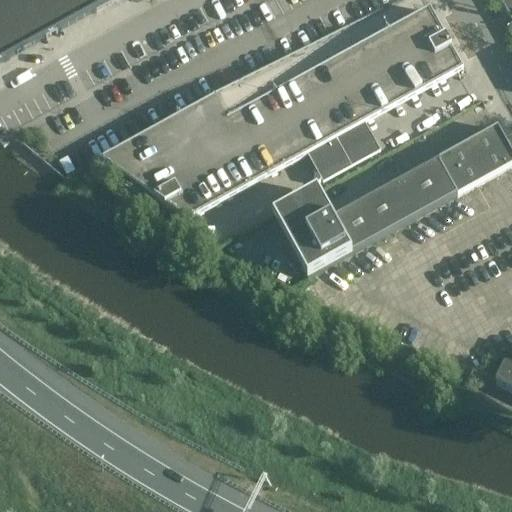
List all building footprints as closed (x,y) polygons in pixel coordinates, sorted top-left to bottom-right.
[(0,0),(0,65),(118,0),(0,0)] [(398,0),(213,102),(100,164),(166,210),(188,226),(464,74),(452,53),(422,0),(398,0)] [(511,0),(498,0),(511,25),(511,0)] [(465,195),(511,168),(511,156),(498,131),(446,160),(465,195)] [(457,199),(465,195),(446,160),(393,188),(412,223),(457,199)] [(360,252),(412,223),(393,188),(341,217),(360,252)] [(308,281),(360,252),(341,217),(333,222),(318,194),(273,218),(308,281)] [(511,369),(506,367),(505,367),(504,367),(503,368),(496,384),(495,384),(495,385),(496,385),(496,386),(497,386),(511,394),(511,369)]
